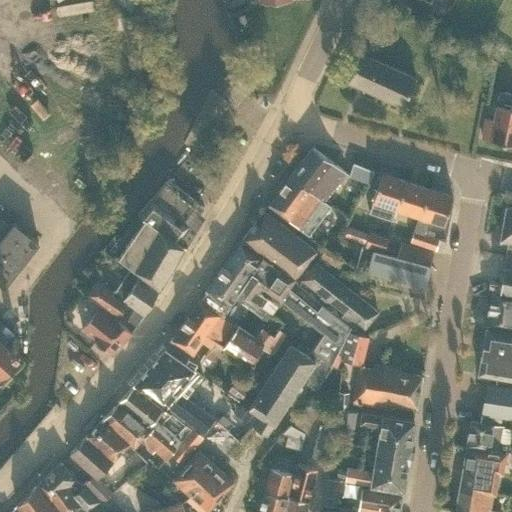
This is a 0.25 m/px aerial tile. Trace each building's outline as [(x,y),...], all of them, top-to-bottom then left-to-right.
[(416,77),(361,52),(348,80),(403,105),(416,77)] [(437,71),(422,64),(418,72),(433,79),(437,71)] [(511,142),(511,106),(511,107),(511,105),(511,92),(500,90),(497,104),(490,138),(511,142)] [(291,175),(324,200),(346,171),(313,146),(291,175)] [(349,175),(355,177),(369,183),(374,170),(354,162),(349,175)] [(406,180),(382,172),(371,208),(381,211),(384,203),(397,207),(406,180)] [(291,175),(270,203),(302,229),(308,234),(330,204),(324,200),(291,175)] [(120,256),(160,286),(184,245),(182,243),(204,206),(168,177),(141,214),(147,219),(120,256)] [(420,215),(429,188),(406,180),(397,207),(419,214),(420,215)] [(453,195),(429,188),(420,215),(419,214),(411,239),(437,248),(439,238),(424,233),(430,218),(444,222),(453,195)] [(511,250),(511,206),(507,206),(501,240),(508,241),(507,250),(511,250)] [(316,250),(265,210),(242,239),(294,279),(316,250)] [(0,280),(4,284),(39,241),(14,222),(11,226),(0,216),(0,280)] [(348,225),(345,237),(354,240),(357,228),(348,225)] [(370,231),(366,245),(375,247),(379,234),(370,231)] [(379,234),(375,247),(385,250),(389,237),(379,234)] [(293,281),(293,280),(241,241),(206,289),(208,290),(228,303),(238,290),(262,306),(272,313),(278,305),(254,288),(258,283),(281,298),(310,321),(325,332),(313,350),(316,352),(332,363),(350,326),(322,304),(293,281)] [(430,264),(434,252),(401,242),(397,256),(375,249),(369,268),(368,267),(368,269),(391,276),(391,275),(425,284),(430,264)] [(356,266),(368,269),(368,267),(369,268),(375,249),(362,245),(356,266)] [(326,247),(320,256),(333,265),(339,256),(326,247)] [(511,253),(506,253),(501,289),(493,288),(487,323),(511,327),(511,253)] [(377,311),(316,262),(303,278),(365,326),(377,311)] [(116,289),(115,289),(114,291),(98,280),(88,294),(119,315),(129,301),(137,306),(128,318),(137,324),(145,312),(159,288),(130,268),(125,275),(116,289)] [(214,324),(216,321),(218,323),(230,305),(228,303),(208,290),(201,299),(200,299),(172,338),(194,353),(202,341),(210,346),(205,355),(213,360),(222,346),(231,335),(214,324)] [(96,301),(83,291),(76,300),(89,310),(96,301)] [(112,354),(132,331),(116,318),(114,319),(99,307),(83,326),(97,338),(96,340),(112,354)] [(0,381),(3,379),(22,355),(6,342),(15,334),(0,320),(0,381)] [(238,325),(231,335),(222,346),(250,363),(263,344),(274,350),(286,333),(280,329),(275,336),(263,328),(257,338),(238,325)] [(511,331),(487,327),(479,373),(511,378),(511,331)] [(348,330),(342,358),(362,362),(368,335),(348,330)] [(297,387),(316,359),(291,343),(249,407),(261,415),(255,425),(267,433),(288,401),(298,408),(307,394),(297,387)] [(192,407),(182,399),(192,387),(202,375),(165,348),(138,379),(171,410),(182,419),(192,407)] [(353,402),(394,408),(394,404),(417,407),(422,375),(400,372),(401,367),(375,362),(374,367),(359,365),(353,402)] [(239,377),(229,391),(240,399),(251,385),(239,377)] [(161,423),(171,410),(138,379),(134,384),(118,401),(186,457),(203,436),(192,426),(180,440),(161,423)] [(511,387),(486,383),(482,412),(511,416),(511,387)] [(339,403),(349,405),(349,391),(339,391),(338,408),(339,408),(339,403)] [(131,442),(135,446),(144,435),(148,447),(153,451),(156,447),(160,451),(152,461),(159,467),(166,458),(171,452),(182,462),(186,457),(118,401),(102,418),(131,442)] [(242,403),(234,415),(251,427),(260,415),(242,403)] [(349,405),(339,403),(339,408),(338,408),(336,420),(351,422),(353,409),(348,409),(349,405)] [(305,430),(317,410),(307,404),(295,423),(305,430)] [(346,479),(371,483),(371,484),(403,489),(415,420),(384,414),(383,416),(363,412),(361,422),(381,426),(374,470),(348,466),(346,479)] [(130,443),(102,418),(70,452),(94,474),(85,483),(101,499),(103,501),(109,496),(113,492),(98,477),(130,443)] [(467,444),(500,450),(504,425),(471,420),(467,444)] [(312,457),(325,460),(330,441),(334,423),(321,421),(317,437),(312,457)] [(460,487),(493,493),(497,471),(502,472),(505,452),(467,446),(460,487)] [(191,495),(215,464),(199,450),(184,467),(184,468),(174,480),(191,495)] [(61,461),(38,483),(60,511),(70,511),(81,505),(86,511),(101,499),(85,483),(77,480),(61,461)] [(317,467),(298,463),(289,495),(308,500),(317,467)] [(233,481),(215,464),(191,495),(208,510),(233,481)] [(283,511),(294,473),(271,467),(258,511),(283,511)] [(330,477),(325,504),(336,506),(341,479),(330,477)] [(59,511),(38,484),(17,504),(22,511),(59,511)] [(455,511),(501,511),(490,509),(493,493),(460,487),(455,511)] [(357,511),(399,511),(402,494),(371,489),(370,489),(362,488),(357,511)] [(103,501),(107,507),(114,501),(109,496),(103,501)] [(184,511),(181,501),(161,507),(162,511),(184,511)]
